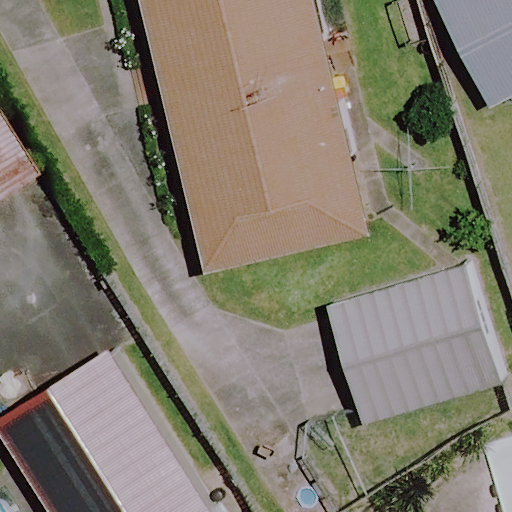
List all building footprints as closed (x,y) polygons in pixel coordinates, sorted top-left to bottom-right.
[(370,230),(313,0),(143,0),(210,270),(370,230)] [(511,93),(511,0),(429,0),(488,107),(511,93)] [(0,126),(0,195),(31,177),(0,126)] [(509,382),(479,265),(330,303),(360,421),(509,382)] [(214,511),(120,347),(0,415),(0,421),(52,511),(214,511)]
